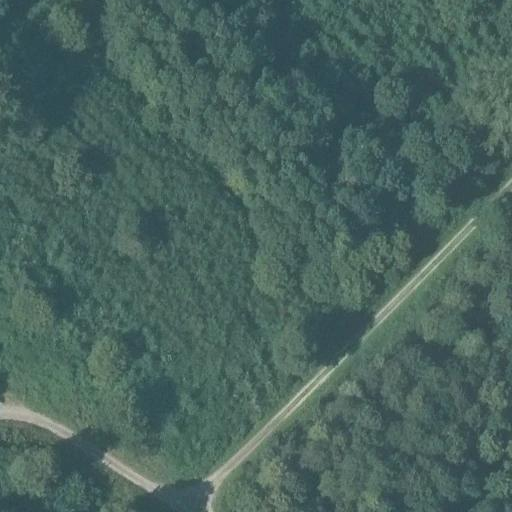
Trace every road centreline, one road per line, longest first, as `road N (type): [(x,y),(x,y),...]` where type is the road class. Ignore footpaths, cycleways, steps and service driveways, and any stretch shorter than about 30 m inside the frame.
road 1 (track): [(511,176),(383,294),(188,511)]
road 2 (track): [(0,401),(180,511)]
